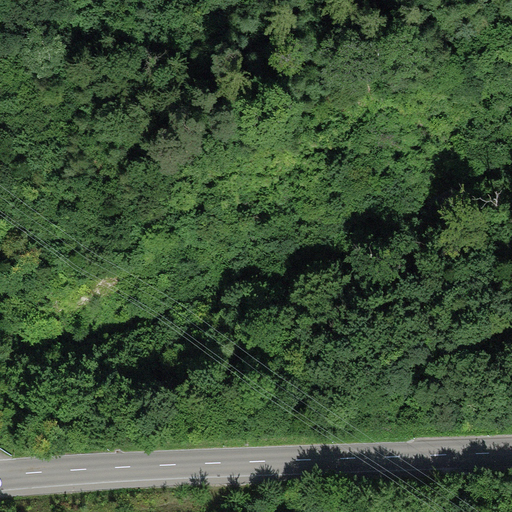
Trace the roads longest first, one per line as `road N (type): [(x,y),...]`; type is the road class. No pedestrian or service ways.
road 1 (unclassified): [(511,453),(0,476)]
road 2 (track): [(119,511),(209,497),(233,463)]
